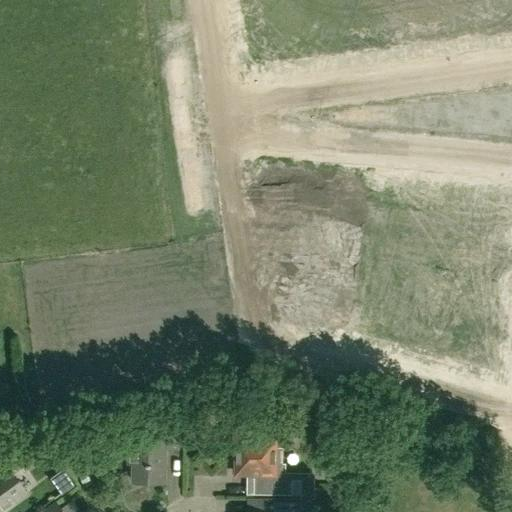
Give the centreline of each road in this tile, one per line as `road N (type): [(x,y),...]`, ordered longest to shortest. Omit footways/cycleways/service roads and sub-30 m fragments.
road 1 (unknown): [(511,159),(224,133),(246,307),(260,335),(301,356)]
road 2 (unknown): [(511,69),(221,106),(206,0)]
road 3 (unknown): [(301,356),(511,412)]
